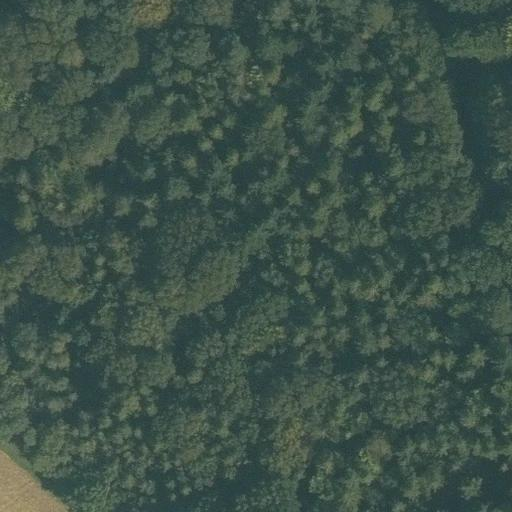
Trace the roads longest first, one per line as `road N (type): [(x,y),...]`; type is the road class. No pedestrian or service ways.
road 1 (track): [(0,88),(54,139),(304,511)]
road 2 (track): [(511,323),(437,0)]
road 3 (track): [(0,432),(94,511)]
